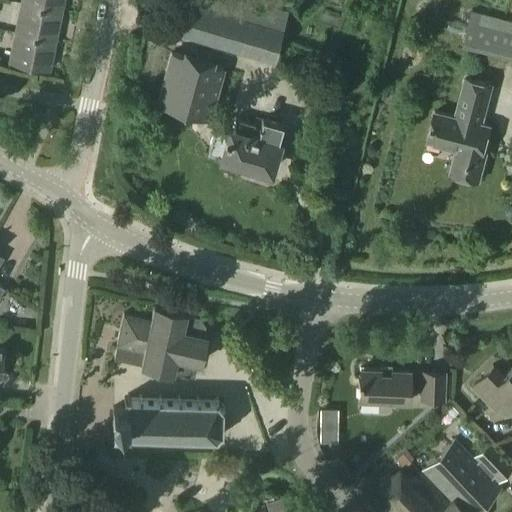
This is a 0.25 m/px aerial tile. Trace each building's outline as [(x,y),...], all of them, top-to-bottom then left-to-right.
[(20,0),(20,3),(61,11),(63,0),(20,0)] [(252,0),(187,0),(176,34),(273,63),(288,11),(290,0),(272,0),(270,6),(252,0)] [(20,3),(14,32),(56,40),(61,11),(20,3)] [(511,21),(485,15),(472,11),(463,48),(511,60),(511,21)] [(56,40),(14,32),(8,62),(49,70),(56,40)] [(184,49),(182,56),(170,52),(155,105),(210,119),(224,69),(213,65),(215,59),(184,49)] [(428,141),(457,148),(451,173),(479,180),(485,157),(480,155),(484,141),(486,142),(490,126),(482,124),(492,85),(465,79),(455,117),(435,112),(428,141)] [(230,131),(229,136),(214,131),(208,153),(223,158),(222,159),(270,172),(283,125),(262,119),(260,127),(254,126),(255,124),(235,119),(232,131),(230,131)] [(116,345),(143,351),(140,365),(174,372),(194,376),(197,363),(200,364),(206,335),(203,335),(205,326),(199,317),(187,314),(153,306),(150,320),(123,314),(116,345)] [(511,366),(502,376),(492,365),(471,386),(493,409),(510,392),(511,393),(511,366)] [(360,368),(358,400),(409,402),(410,370),(360,368)] [(446,371),(420,369),(419,400),(445,401),(445,396),(449,396),(450,375),(446,375),(446,371)] [(129,408),(111,408),(111,424),(126,424),(126,434),(215,436),(221,430),(221,407),(215,401),(129,399),(129,408)] [(336,440),(336,410),(322,409),(321,439),(336,440)] [(454,439),(422,469),(451,500),(452,498),(465,511),(476,511),(500,488),(492,479),(494,477),(498,482),(511,468),(489,444),(475,457),(478,461),(476,463),(454,439)] [(413,475),(375,511),(465,511),(452,498),(451,500),(448,502),(421,475),(422,474),(420,472),(413,475)] [(272,511),(291,506),(287,494),(266,501),(269,511),(272,511)]
